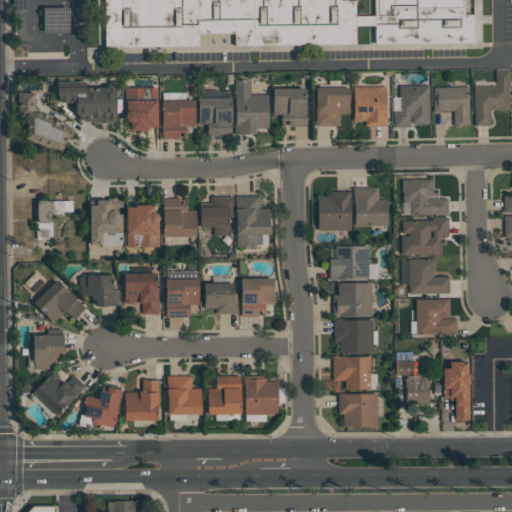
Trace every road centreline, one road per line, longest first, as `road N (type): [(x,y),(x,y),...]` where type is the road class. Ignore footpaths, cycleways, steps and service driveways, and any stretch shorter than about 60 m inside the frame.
road 1 (residential): [(108,159),(133,168),(240,167),(511,154)]
road 2 (residential): [(182,503),(511,501)]
road 3 (residential): [(295,159),(304,476)]
road 4 (primary): [(511,449),(228,450)]
road 5 (primary): [(0,476),(260,475)]
road 6 (primary): [(304,476),(511,476)]
road 7 (residential): [(115,346),(304,345)]
road 8 (residential): [(475,155),(481,283),(496,302)]
